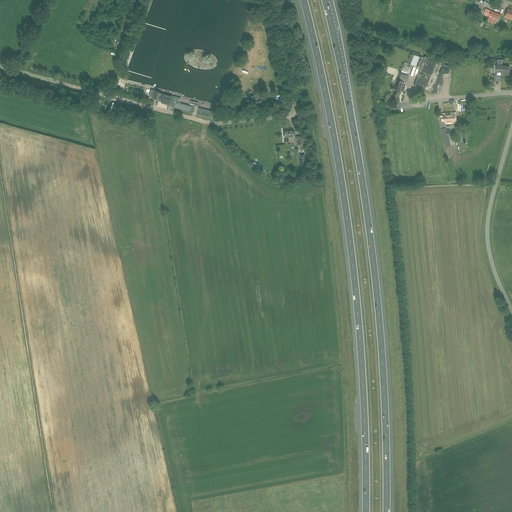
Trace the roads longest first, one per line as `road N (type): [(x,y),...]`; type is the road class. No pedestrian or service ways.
road 1 (motorway): [(387,511),(380,293),(325,0)]
road 2 (motorway): [(303,0),(345,211),(365,511)]
road 3 (unclassified): [(271,0),(292,94),(288,110),(186,114),(0,65)]
road 4 (unclassified): [(511,312),(486,229),(511,127)]
